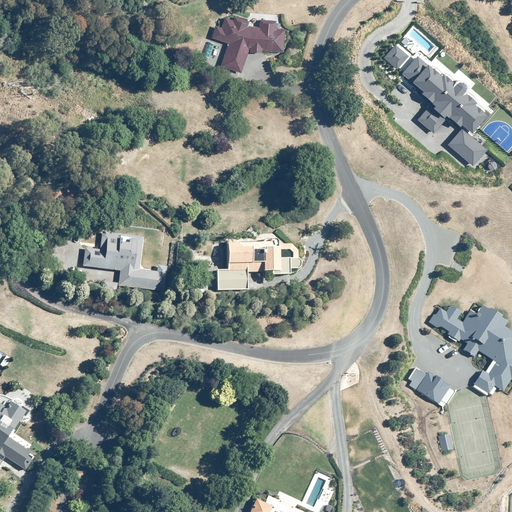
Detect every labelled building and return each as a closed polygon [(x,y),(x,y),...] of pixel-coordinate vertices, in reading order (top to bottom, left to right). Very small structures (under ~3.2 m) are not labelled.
[(219,67),(241,73),(248,54),(261,54),(261,51),(285,51),(284,28),(274,29),(274,20),(258,20),(258,23),(233,16),(232,19),(223,17),(220,27),(214,25),(213,29),(212,29),(209,39),(226,43),(219,67)] [(81,267),(88,268),(88,275),(109,276),(109,270),(120,270),(119,286),(165,290),(166,274),(140,272),(142,237),(100,233),(99,249),(83,247),(81,267)] [(278,241),(223,242),(224,270),(215,270),(216,291),(248,290),(247,272),(269,271),(270,276),(290,276),(290,270),(298,270),(298,251),(291,243),(283,243),(278,241)] [(118,283),(103,282),(103,297),(117,297),(118,283)] [(499,317),(500,316),(480,304),(474,314),(469,311),(461,324),(456,321),(461,312),(450,305),(445,312),(439,309),(435,315),(434,314),(428,324),(437,329),(439,326),(448,331),(445,337),(456,343),(458,339),(466,343),(461,351),(473,358),(477,351),(491,359),(484,371),(481,370),(470,388),(486,398),(489,393),(493,396),(497,389),(502,391),(509,379),(511,380),(511,363),(511,361),(511,332),(504,327),(507,322),(499,317)] [(6,355),(0,363),(0,365),(4,369),(11,359),(6,355)] [(412,382),(410,386),(443,408),(454,391),(416,365),(407,379),(412,382)] [(0,463),(4,457),(25,470),(32,459),(26,455),(28,451),(8,439),(25,412),(19,408),(21,404),(11,398),(4,410),(0,407),(0,463)] [(452,435),(440,437),(442,451),(453,450),(452,435)] [(267,511),(270,505),(254,498),(248,511),(267,511)]
